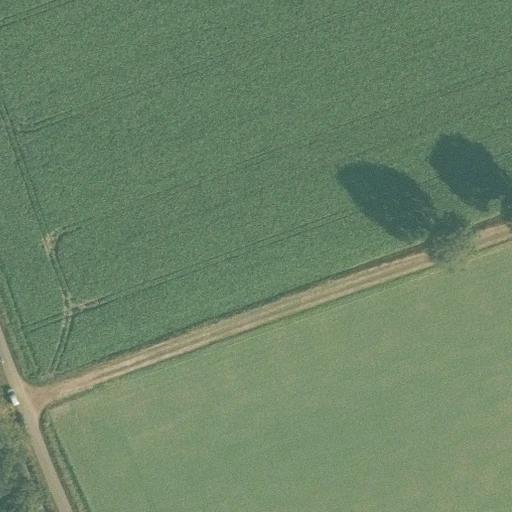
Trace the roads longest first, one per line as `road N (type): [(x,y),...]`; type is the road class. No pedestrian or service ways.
road 1 (track): [(511,228),(22,405)]
road 2 (unclassified): [(65,511),(0,349)]
